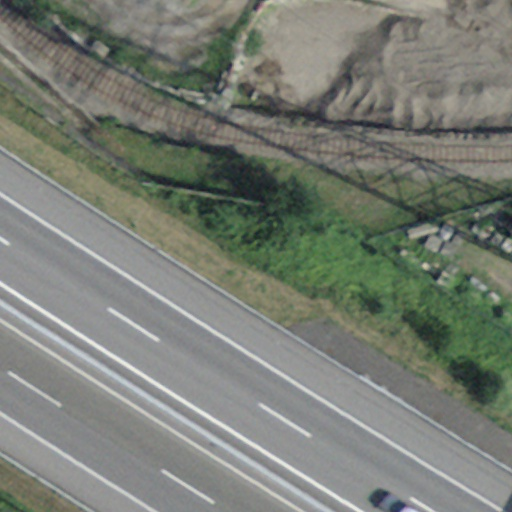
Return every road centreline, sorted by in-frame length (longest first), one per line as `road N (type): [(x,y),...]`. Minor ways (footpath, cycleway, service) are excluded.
road 1 (motorway): [(423,511),(0,242)]
road 2 (motorway): [(0,367),(230,511)]
